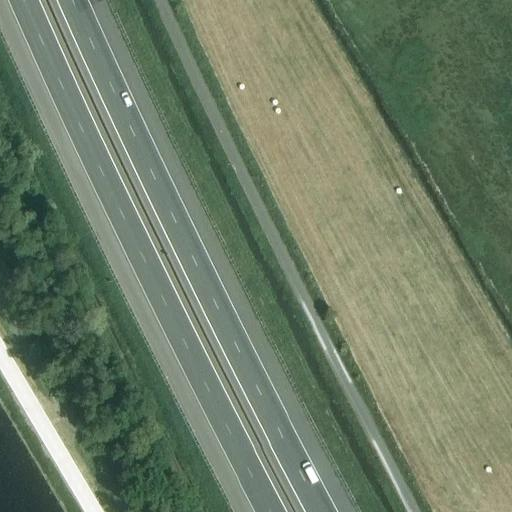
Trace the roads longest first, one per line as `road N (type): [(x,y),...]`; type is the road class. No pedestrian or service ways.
road 1 (motorway): [(18,0),(265,511)]
road 2 (motorway): [(322,511),(81,0)]
